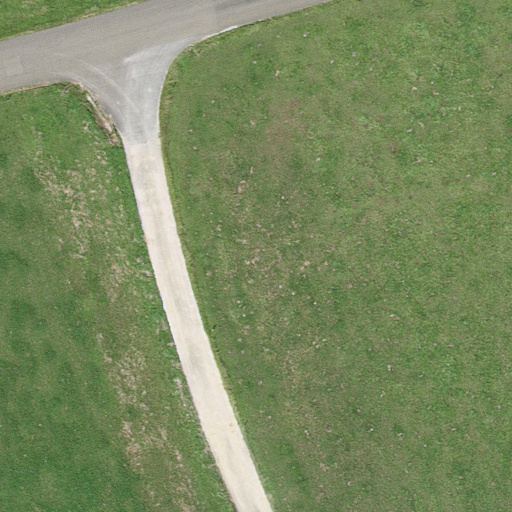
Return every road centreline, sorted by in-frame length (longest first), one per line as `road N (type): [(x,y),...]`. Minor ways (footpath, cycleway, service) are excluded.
road 1 (track): [(253,511),(192,378),(121,41)]
road 2 (unclassified): [(0,70),(292,0)]
